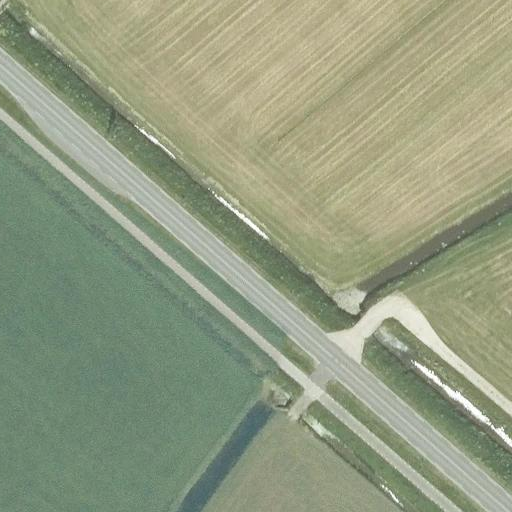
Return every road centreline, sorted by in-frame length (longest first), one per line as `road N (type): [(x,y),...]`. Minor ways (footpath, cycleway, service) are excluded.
road 1 (primary): [(505,511),(0,67)]
road 2 (track): [(247,471),(330,357)]
